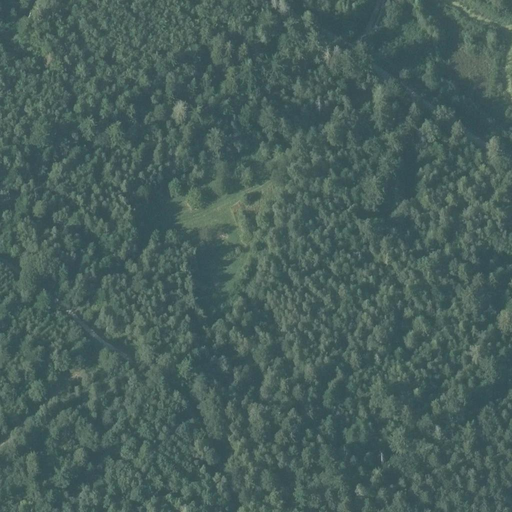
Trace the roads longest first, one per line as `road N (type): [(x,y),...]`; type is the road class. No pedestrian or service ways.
road 1 (track): [(70,314),(149,237),(247,189),(262,162),(294,151),(392,79)]
road 2 (track): [(0,258),(169,392),(208,441),(234,511)]
road 3 (track): [(261,0),(345,44),(511,162)]
road 4 (track): [(0,444),(86,362),(96,335)]
